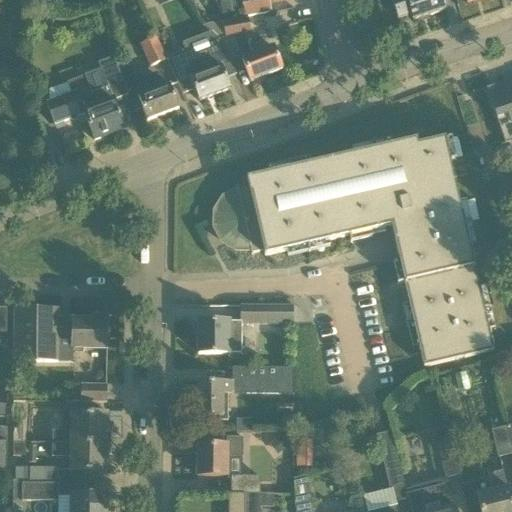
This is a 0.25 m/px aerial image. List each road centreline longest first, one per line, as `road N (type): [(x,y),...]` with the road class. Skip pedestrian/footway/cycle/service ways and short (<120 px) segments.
road 1 (residential): [(356,408),(322,284),(143,280)]
road 2 (residential): [(146,511),(143,280)]
road 3 (tertiary): [(142,165),(349,92)]
road 4 (tertiary): [(349,92),(511,34)]
road 5 (tertiary): [(0,217),(142,165)]
road 6 (residential): [(143,280),(0,273)]
